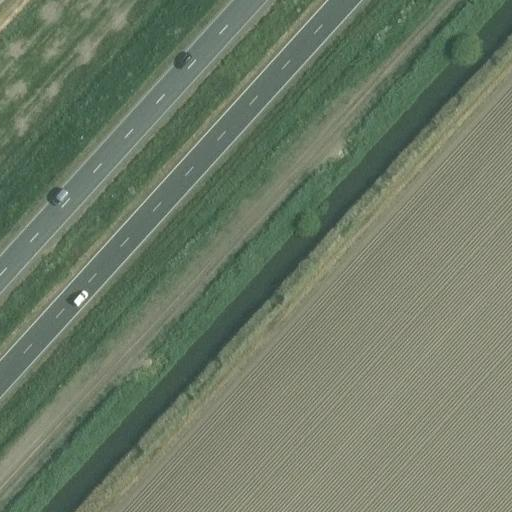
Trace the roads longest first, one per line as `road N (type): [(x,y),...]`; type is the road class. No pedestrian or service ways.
road 1 (trunk): [(0,382),(347,0)]
road 2 (trunk): [(252,0),(0,277)]
